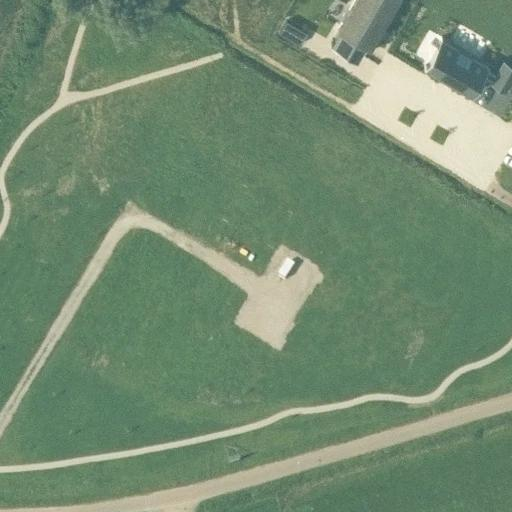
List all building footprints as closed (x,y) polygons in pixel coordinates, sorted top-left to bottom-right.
[(339,28),(331,42),(357,58),(365,43),(371,47),(395,4),(394,4),(387,0),(354,0),(338,27),(339,28)] [(286,20),(279,32),(300,44),(307,32),(306,31),(286,20)] [(425,64),(424,66),(470,92),(481,73),(491,79),(490,81),(506,90),(511,79),(511,63),(503,58),(496,70),(488,65),(489,64),(441,36),(440,37),(443,39),(427,66),(425,64)] [(305,170),(293,190),(310,200),(329,210),(340,190),(321,180),(305,170)] [(228,216),(227,218),(273,244),(273,242),(272,241),(285,219),(287,220),(288,218),(243,192),(242,194),(244,195),(230,217),(228,216)] [(124,360),(123,361),(155,380),(156,378),(155,378),(167,357),(168,357),(169,356),(152,347),(157,338),(158,339),(171,316),(175,319),(175,318),(184,323),(198,299),(189,294),(190,292),(156,273),(155,274),(157,275),(144,299),(142,298),(141,299),(144,301),(131,323),(133,324),(146,331),(141,340),(137,338),(136,339),(138,340),(126,361),(124,360)] [(310,340),(299,359),(332,378),(349,349),(337,341),(357,308),(340,299),(345,292),(330,283),(325,290),(322,288),(305,318),(310,321),(302,335),(310,340)] [(210,316),(189,352),(207,363),(228,327),(210,316)]
